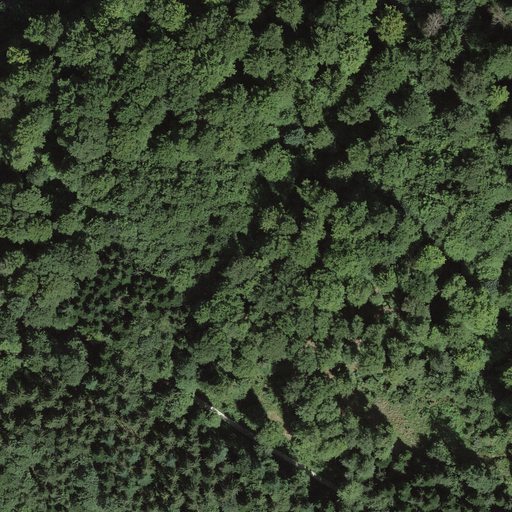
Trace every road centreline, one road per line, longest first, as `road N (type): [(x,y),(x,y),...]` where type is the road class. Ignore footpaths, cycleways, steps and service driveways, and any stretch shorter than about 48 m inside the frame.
road 1 (track): [(0,84),(200,87),(242,97),(289,164),(318,185),(395,215),(448,258),(511,331)]
road 2 (track): [(0,310),(101,342),(380,511)]
